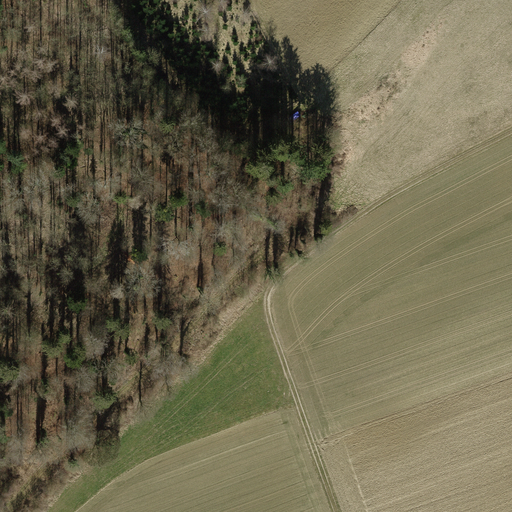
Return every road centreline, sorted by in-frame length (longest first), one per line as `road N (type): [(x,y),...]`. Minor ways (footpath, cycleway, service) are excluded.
road 1 (track): [(511,133),(404,187),(278,276),(269,297),(272,325),(337,511)]
road 2 (track): [(9,511),(280,238)]
